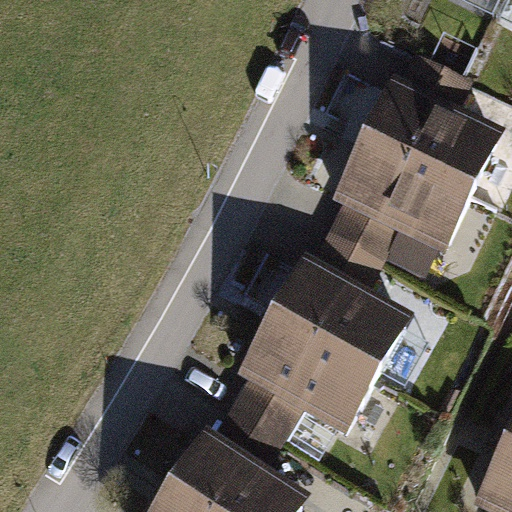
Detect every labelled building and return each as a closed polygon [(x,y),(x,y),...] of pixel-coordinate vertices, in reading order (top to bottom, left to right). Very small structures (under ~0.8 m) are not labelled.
[(451,0),(494,20),(503,0),(451,0)] [(511,0),(501,23),(511,28),(511,0)] [(396,96),(369,149),(473,201),(500,146),(455,124),(472,90),(418,63),(400,98),(396,96)] [(473,201),(369,149),(343,202),(349,205),(331,242),(384,270),(403,232),(446,253),(473,201)] [(306,275),(278,327),(378,384),(407,331),(364,308),(384,270),(331,242),(311,278),(306,275)] [(378,384),(278,327),(249,379),(254,382),(234,417),(285,449),(305,412),(349,437),(378,384)] [(207,448),(174,500),(193,511),(302,511),(304,510),(262,484),(285,449),(234,417),(212,451),(207,448)] [(511,511),(511,455),(510,454),(484,508),(492,511),(511,511)] [(193,511),(174,500),(166,511),(193,511)]
